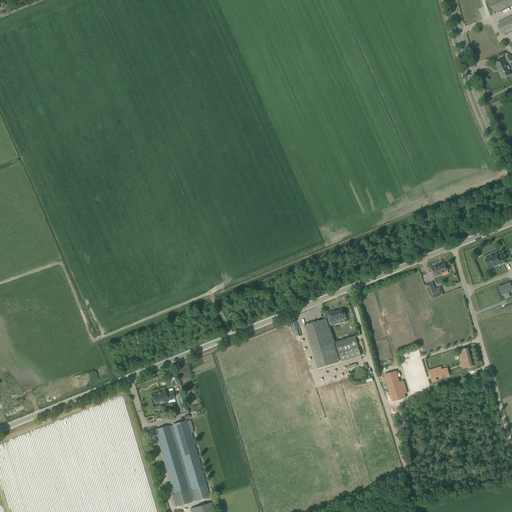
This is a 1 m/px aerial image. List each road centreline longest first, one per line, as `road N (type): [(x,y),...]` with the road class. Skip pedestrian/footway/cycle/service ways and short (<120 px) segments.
road 1 (unclassified): [(0,430),(453,247)]
road 2 (track): [(349,289),(418,511)]
road 3 (tertiary): [(511,172),(480,106),(448,0)]
road 4 (unclassified): [(488,367),(453,247)]
